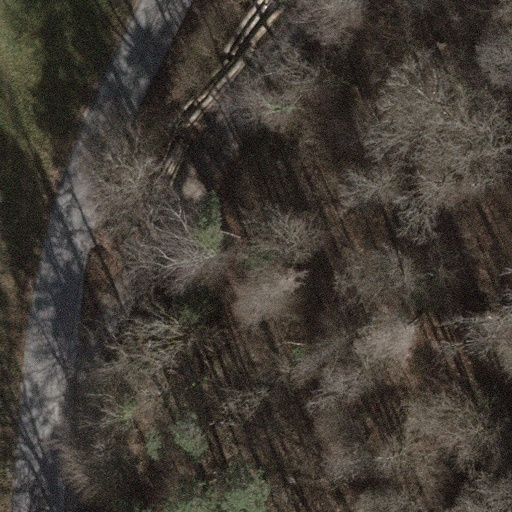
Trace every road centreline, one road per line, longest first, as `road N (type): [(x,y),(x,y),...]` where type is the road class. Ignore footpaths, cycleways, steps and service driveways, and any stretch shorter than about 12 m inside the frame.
road 1 (tertiary): [(175,0),(80,211),(34,511)]
road 2 (track): [(58,354),(185,208),(315,0)]
